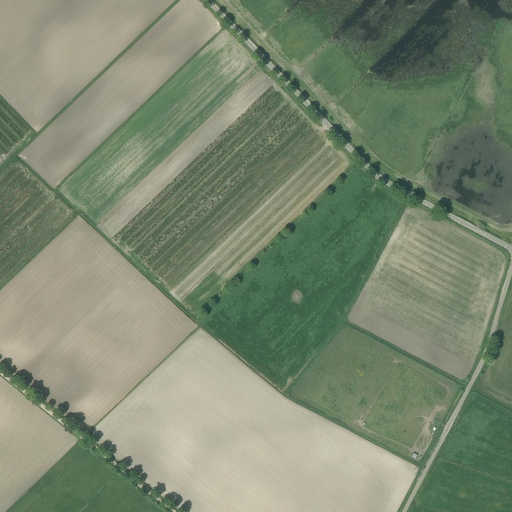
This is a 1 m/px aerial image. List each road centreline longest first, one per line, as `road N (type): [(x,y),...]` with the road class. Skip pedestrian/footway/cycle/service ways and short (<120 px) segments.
road 1 (unclassified): [(511,246),(376,177),(206,0)]
road 2 (unclassified): [(401,511),(474,377),(511,268)]
road 3 (track): [(0,369),(177,511)]
